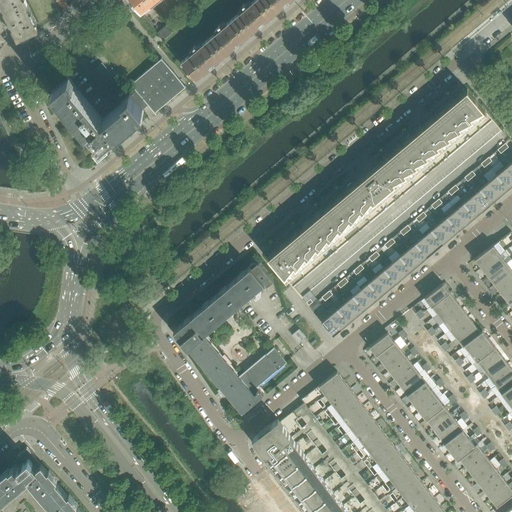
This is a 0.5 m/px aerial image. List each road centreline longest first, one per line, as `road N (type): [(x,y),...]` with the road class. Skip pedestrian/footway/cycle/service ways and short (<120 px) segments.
road 1 (residential): [(230,440),(162,343),(164,305),(463,54)]
road 2 (secondary): [(76,263),(112,209),(360,0)]
road 3 (secondary): [(332,0),(91,200)]
road 4 (secondary): [(180,511),(83,388),(64,328)]
road 5 (secondary): [(0,374),(76,403),(159,511)]
road 6 (residential): [(470,511),(343,347)]
road 7 (residential): [(91,200),(45,130),(13,55)]
road 8 (residential): [(230,440),(343,347)]
road 9 (residential): [(343,347),(448,259)]
